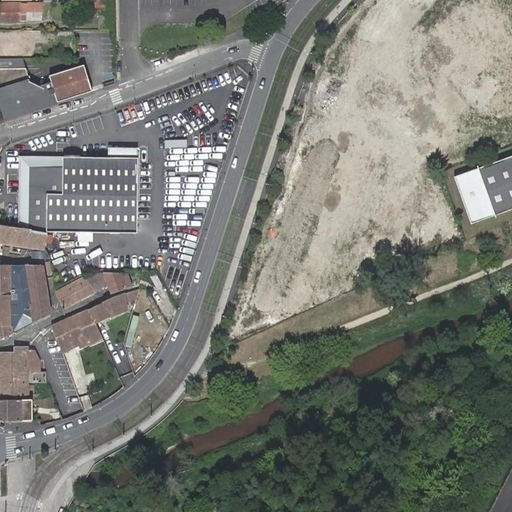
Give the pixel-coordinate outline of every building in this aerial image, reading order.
[(111,9),(110,0),(93,0),(94,9),(98,9),(111,9)] [(19,4),(1,4),(1,23),(19,23),(19,22),(25,22),(24,16),(27,14),(27,10),(39,10),(39,8),(42,8),(42,4),(27,4),(27,6),(19,6),(19,4)] [(98,9),(97,31),(111,31),(111,9),(98,9)] [(0,54),(31,55),(31,40),(42,41),(42,29),(0,28),(0,54)] [(79,67),(45,78),(48,88),(40,90),(28,82),(22,60),(0,59),(0,90),(9,118),(46,107),(45,103),(52,101),(53,104),(88,93),(79,67)] [(295,105),(292,115),(300,117),(303,107),(295,105)] [(139,149),(110,149),(110,159),(139,159),(139,149)] [(471,221),(511,206),(511,154),(455,175),(471,221)] [(45,233),(137,235),(139,159),(110,159),(20,157),(19,229),(45,233)] [(19,229),(0,225),(0,243),(42,250),(45,233),(19,229)] [(0,265),(0,340),(49,317),(43,272),(39,266),(0,265)] [(86,279),(93,294),(106,287),(110,295),(130,288),(122,275),(99,274),(86,279)] [(86,279),(55,293),(55,294),(63,309),(93,294),(86,279)] [(124,312),(117,297),(112,299),(88,311),(95,327),(124,312)] [(100,337),(95,327),(92,328),(85,313),(50,327),(61,354),(79,347),(81,351),(87,348),(86,344),(100,337)] [(87,348),(102,342),(100,337),(86,344),(87,348)] [(0,383),(26,383),(44,383),(44,374),(39,374),(26,374),(26,351),(26,348),(13,349),(13,354),(0,353),(0,383)] [(31,351),(26,351),(26,374),(39,374),(39,361),(31,362),(31,351)] [(0,383),(0,400),(30,401),(26,401),(26,383),(0,383)] [(0,400),(0,421),(30,421),(30,401),(0,400)]
